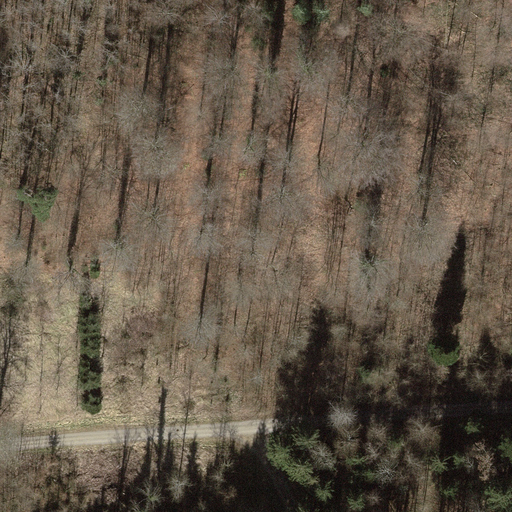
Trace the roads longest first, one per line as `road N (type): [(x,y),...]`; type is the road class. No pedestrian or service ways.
road 1 (track): [(0,446),(511,404)]
road 2 (track): [(211,428),(264,458),(292,511)]
